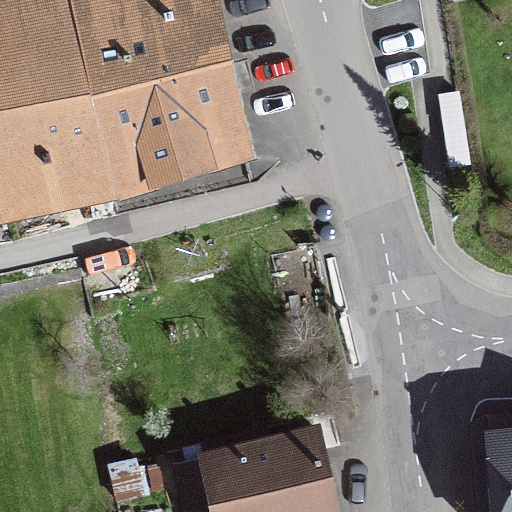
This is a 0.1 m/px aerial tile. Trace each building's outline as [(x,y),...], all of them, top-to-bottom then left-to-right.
[(0,40),(18,104),(0,111),(0,191),(5,215),(116,191),(94,102),(71,5),(69,0),(66,0),(68,6),(0,18),(0,40)] [(210,0),(97,0),(71,5),(94,102),(226,63),(210,0)] [(0,191),(0,111),(18,104),(0,40),(0,216),(5,215),(0,191)] [(226,63),(94,102),(116,191),(246,150),(226,63)] [(439,94),(450,166),(470,162),(455,92),(439,94)] [(187,511),(333,511),(315,431),(268,443),(265,430),(203,446),(206,459),(178,466),(187,511)] [(511,511),(511,433),(488,436),(495,511),(511,511)]
